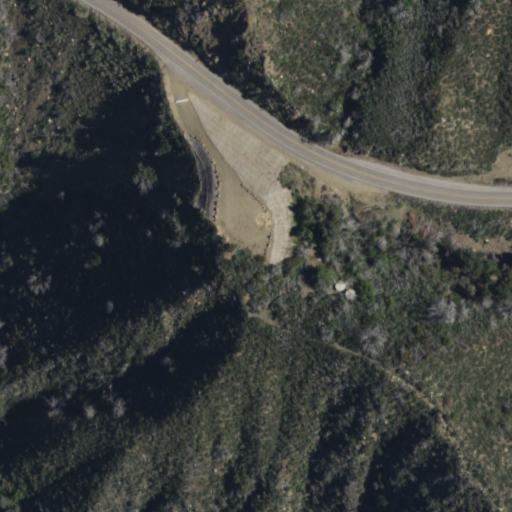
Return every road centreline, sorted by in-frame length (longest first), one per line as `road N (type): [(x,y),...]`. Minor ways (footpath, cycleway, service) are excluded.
road 1 (secondary): [(97,0),(319,154),(447,194),(511,198)]
road 2 (track): [(196,67),(197,119),(262,203),(250,208),(216,195)]
road 3 (track): [(340,164),(306,264),(329,289)]
